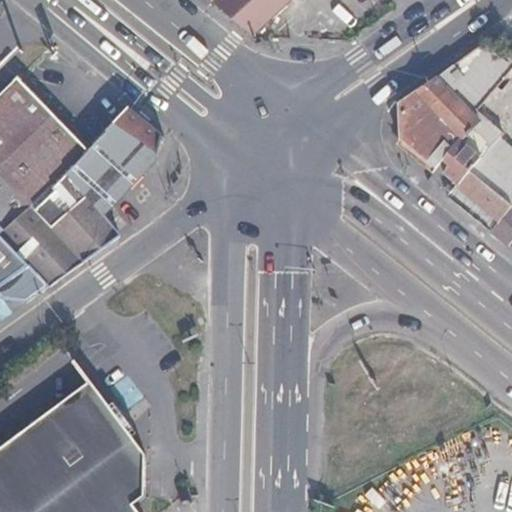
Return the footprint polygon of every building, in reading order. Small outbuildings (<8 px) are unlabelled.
[(216,0),(213,3),(248,31),(255,37),(294,0),(216,0)] [(488,44),(440,78),(467,107),(511,67),(488,44)] [(467,107),(440,78),(439,76),(400,103),(400,139),(437,170),(446,161),(464,144),(484,125),(467,107)] [(86,154),(17,82),(0,99),(0,173),(32,207),(86,154)] [(140,117),(132,111),(124,119),(69,176),(72,180),(38,211),(58,231),(90,199),(100,190),(91,181),(146,123),(140,117)] [(162,136),(146,123),(91,181),(100,190),(113,205),(170,147),(161,138),(162,136)] [(459,186),(453,192),(450,197),(509,245),(511,241),(511,148),(500,138),(482,159),(459,186)] [(482,159),(464,144),(446,161),(453,166),(446,175),(459,186),(482,159)] [(90,199),(58,231),(72,244),(85,236),(103,216),(90,199)] [(31,217),(10,234),(4,239),(50,287),(121,236),(113,227),(103,216),(85,236),(72,244),(58,231),(38,211),(31,217)] [(10,234),(0,223),(0,241),(4,239),(10,234)] [(4,239),(0,241),(0,295),(3,299),(27,303),(50,287),(4,239)] [(87,382),(8,441),(67,511),(132,511),(131,510),(144,500),(142,456),(87,382)] [(67,511),(8,441),(0,447),(0,511),(67,511)]
